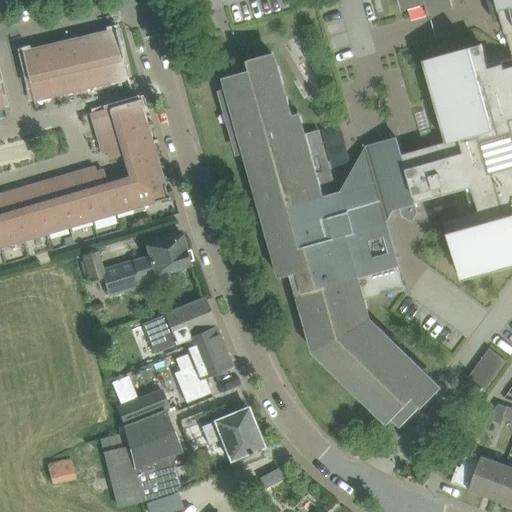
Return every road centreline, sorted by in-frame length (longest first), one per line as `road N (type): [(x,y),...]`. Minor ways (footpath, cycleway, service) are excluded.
road 1 (residential): [(410,503),(322,449),(265,373),(204,211),(141,1)]
road 2 (residential): [(1,35),(141,1)]
road 3 (residential): [(0,181),(79,159),(67,117)]
